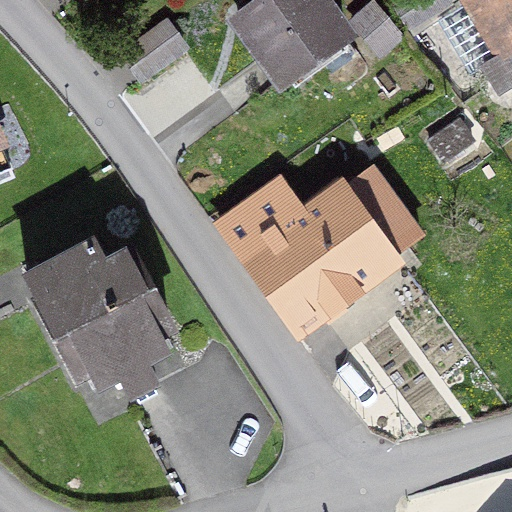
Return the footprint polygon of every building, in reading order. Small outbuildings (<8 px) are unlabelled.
[(313,0),(268,0),(235,24),(279,86),(343,40),(313,0)] [(447,7),(442,0),(402,0),(390,8),(406,32),(447,7)] [(511,83),(511,0),(458,0),(495,61),(481,70),(496,94),(511,83)] [(181,52),(162,27),(122,57),(140,82),(181,52)] [(217,230),(228,249),(289,333),(316,313),(325,326),(341,314),(332,302),(393,258),(343,190),(301,220),(277,186),(217,230)] [(24,281),(77,382),(114,363),(167,335),(125,254),(100,267),(90,247),(24,281)]
